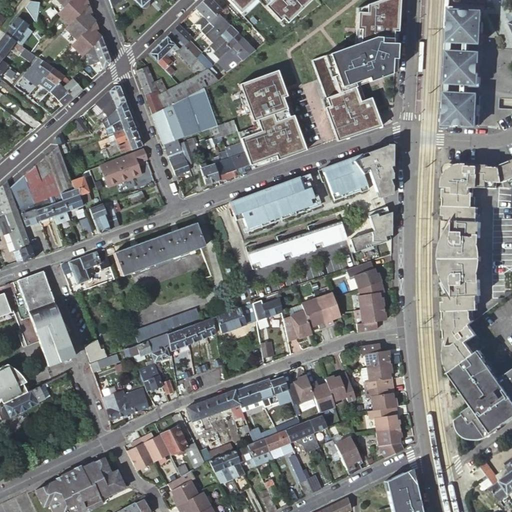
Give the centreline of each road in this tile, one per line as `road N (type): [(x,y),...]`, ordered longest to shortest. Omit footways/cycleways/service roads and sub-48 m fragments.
road 1 (residential): [(408,332),(350,340),(175,405),(113,437)]
road 2 (residential): [(408,133),(178,213)]
road 3 (unclassified): [(46,261),(82,359),(70,366),(105,441)]
road 4 (tertiary): [(408,133),(408,332)]
road 5 (residential): [(0,173),(122,65)]
road 6 (residential): [(178,213),(122,65)]
road 7 (residential): [(178,213),(46,261)]
road 8 (residential): [(300,511),(426,452)]
road 9 (tertiary): [(414,0),(408,133)]
road 10 (tertiary): [(408,332),(426,452)]
